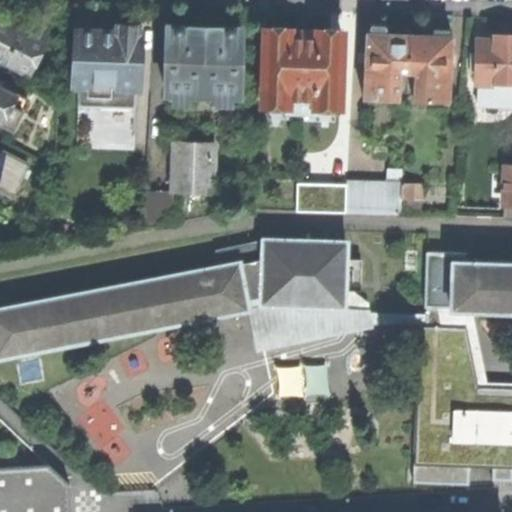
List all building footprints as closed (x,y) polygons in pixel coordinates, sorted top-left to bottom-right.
[(21,32),(0,21),(0,57),(28,72),(48,32),(27,21),(21,32)] [(116,24),(97,24),(97,31),(77,31),(76,52),(72,52),(72,71),(75,71),(74,85),(79,85),(79,106),(137,108),(137,87),(141,87),(142,33),(137,33),(137,25),(116,24)] [(372,26),(372,32),(386,33),(385,27),(384,25),(374,24),(372,26)] [(190,28),(168,27),(166,92),(175,92),(175,101),(186,101),(186,93),(218,94),(217,102),(229,103),(229,94),(239,94),(241,29),(219,28),(201,27),(190,27),(190,28)] [(301,110),(304,31),(289,31),(289,30),(278,29),(266,29),(264,105),(287,106),(287,110),(301,110)] [(318,32),(304,31),(301,110),(316,111),(316,106),(339,107),(341,31),(329,31),(318,31),(318,32)] [(407,72),(409,34),(388,33),(386,33),(372,32),(367,32),(364,97),(398,99),(399,72),(407,72)] [(431,35),(409,34),(407,72),(415,72),(413,98),(449,100),(451,36),(431,35)] [(496,36),(496,41),(479,41),(478,55),(473,55),(472,66),(478,67),(478,81),(511,81),(511,36),(508,37),(496,36)] [(0,122),(2,124),(17,95),(0,86),(0,122)] [(27,100),(17,95),(2,124),(13,129),(27,100)] [(176,144),(174,188),(211,190),(212,145),(176,144)] [(0,151),(0,187),(12,194),(27,164),(0,151)] [(346,185),(345,212),(400,214),(401,184),(346,181),(346,185)] [(345,212),(346,185),(297,183),(296,210),(345,212)] [(401,184),(400,214),(422,215),(423,184),(401,184)] [(123,213),(144,214),(145,191),(145,188),(117,187),(116,213),(123,213)] [(175,191),(145,191),(144,214),(144,224),(176,220),(175,191)] [(144,224),(144,214),(123,213),(122,226),(144,227),(144,224)] [(237,264),(246,300),(260,297),(262,304),(263,304),(263,303),(301,304),(343,305),(344,305),(345,268),(345,242),(263,240),(216,250),(220,267),(237,264)] [(454,263),(463,263),(464,255),(464,254),(428,253),(426,313),(425,326),(425,345),(421,354),(424,373),(419,384),(423,400),(420,408),(422,426),(419,435),(421,451),(414,451),(413,482),(443,483),(469,484),(469,466),(470,456),(493,457),(492,467),(492,480),(511,480),(511,393),(478,392),(466,328),(444,328),(440,307),(453,308),(454,263)] [(453,308),(470,308),(511,309),(511,264),(463,263),(454,263),(453,308)] [(0,355),(13,353),(13,355),(14,355),(14,353),(227,312),(228,313),(229,313),(229,311),(245,308),(246,310),(247,309),(246,300),(237,264),(220,267),(5,309),(5,307),(4,307),(4,309),(0,309),(0,355)] [(353,268),(345,268),(344,305),(343,305),(343,313),(369,308),(368,308),(368,303),(351,290),(353,290),(353,268)] [(369,308),(368,308),(369,308),(343,313),(343,305),(301,304),(263,303),(263,304),(262,304),(260,297),(246,300),(247,309),(256,351),(374,327),(373,324),(425,326),(426,313),(370,312),(369,308)] [(471,310),(470,308),(453,308),(440,307),(444,328),(466,328),(478,392),(511,393),(511,383),(486,382),(472,310),(471,310)] [(331,390),(328,363),(281,367),(283,394),(331,390)] [(469,466),(492,467),(493,457),(470,456),(469,466)] [(0,511),(70,511),(69,483),(48,464),(0,467),(0,511)]
